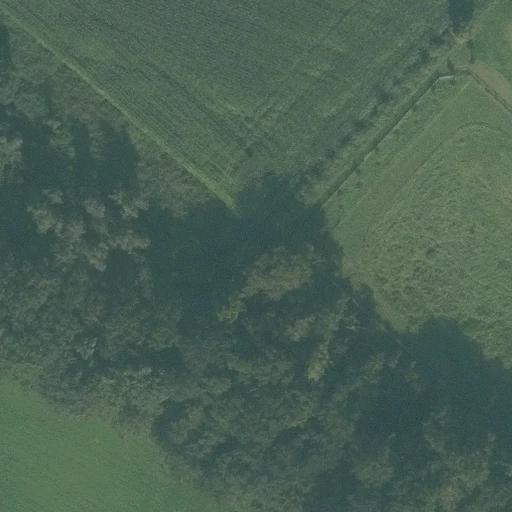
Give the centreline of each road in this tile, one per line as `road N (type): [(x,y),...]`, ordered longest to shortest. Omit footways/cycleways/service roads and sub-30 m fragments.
road 1 (track): [(500,0),(295,216),(289,239)]
road 2 (unknown): [(266,282),(285,313),(480,493)]
road 3 (track): [(289,239),(511,437)]
